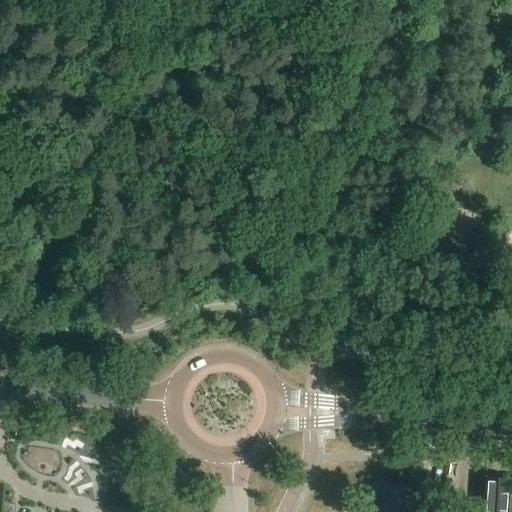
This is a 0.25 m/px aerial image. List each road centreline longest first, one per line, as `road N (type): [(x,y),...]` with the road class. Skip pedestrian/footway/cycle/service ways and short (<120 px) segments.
road 1 (tertiary): [(171,403),(0,390)]
road 2 (tertiary): [(271,391),(251,364),(213,357),(190,368),(171,403)]
road 3 (tertiary): [(511,424),(383,416)]
